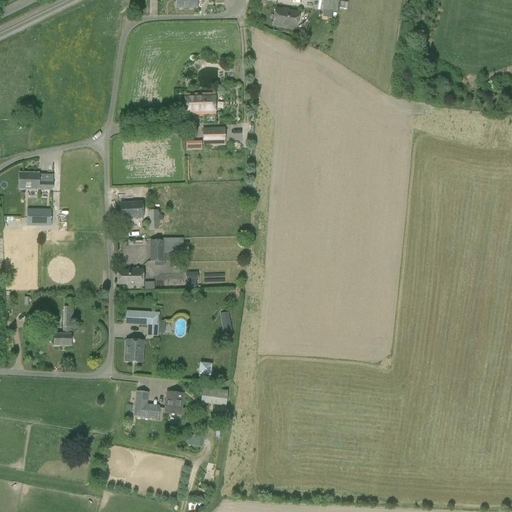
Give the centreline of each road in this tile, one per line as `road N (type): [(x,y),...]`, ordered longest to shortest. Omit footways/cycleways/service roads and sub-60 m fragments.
road 1 (unclassified): [(0,372),(88,376),(108,363),(105,139)]
road 2 (unclassified): [(105,139),(129,26),(222,17),(240,0)]
